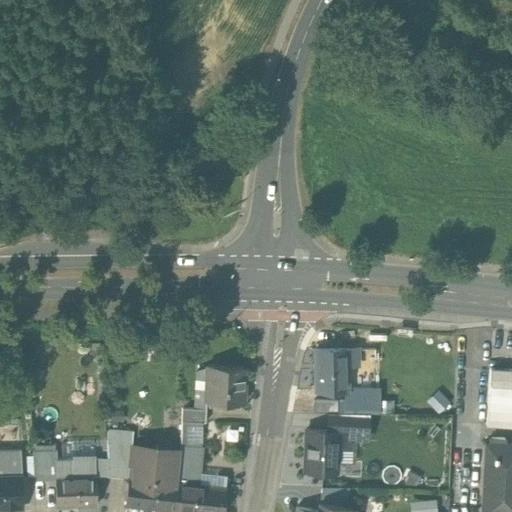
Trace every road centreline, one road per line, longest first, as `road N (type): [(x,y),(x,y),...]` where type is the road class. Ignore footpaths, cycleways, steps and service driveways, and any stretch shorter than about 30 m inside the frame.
road 1 (tertiary): [(278,279),(283,108),(321,0)]
road 2 (secondary): [(278,279),(0,277)]
road 3 (secondary): [(511,300),(278,279)]
road 4 (residential): [(257,511),(278,279)]
